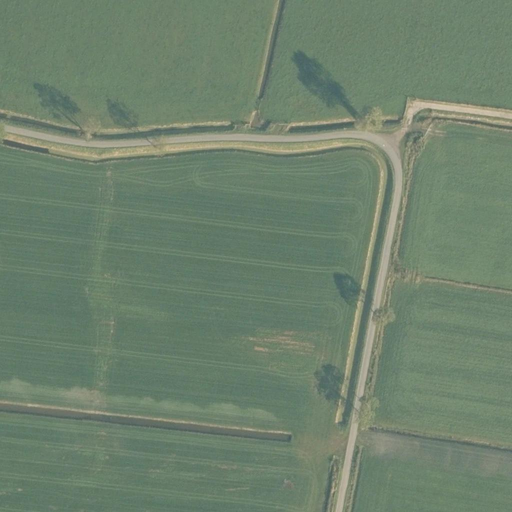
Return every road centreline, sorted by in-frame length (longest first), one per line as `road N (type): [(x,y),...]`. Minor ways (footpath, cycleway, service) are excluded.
road 1 (unclassified): [(337,511),(396,188),(396,166),(384,147),(345,135),(97,145),(0,126)]
road 2 (track): [(511,116),(415,104),(384,147)]
